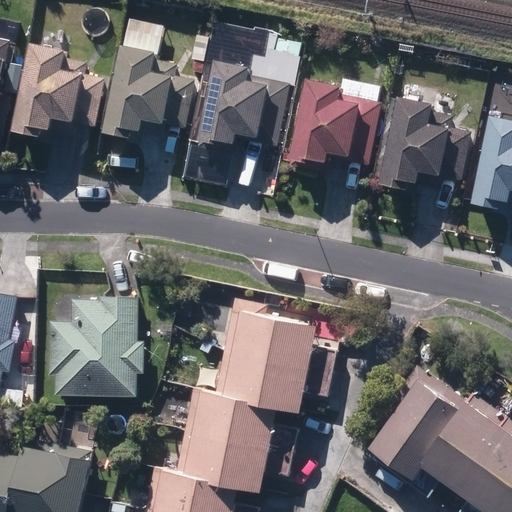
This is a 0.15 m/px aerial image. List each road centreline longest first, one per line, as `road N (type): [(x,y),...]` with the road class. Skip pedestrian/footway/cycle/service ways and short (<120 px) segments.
road 1 (residential): [(0,215),(175,221),(415,270)]
road 2 (residential): [(415,270),(300,511)]
